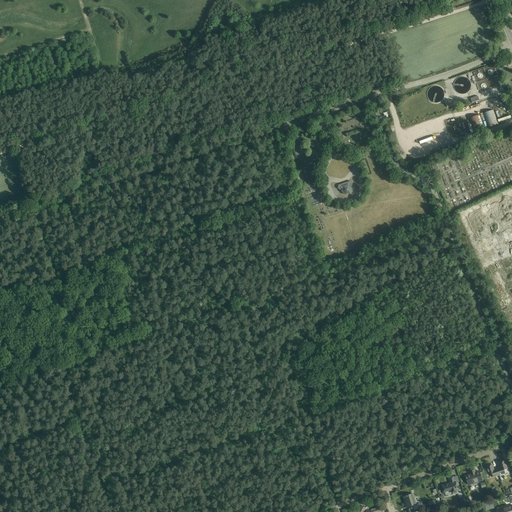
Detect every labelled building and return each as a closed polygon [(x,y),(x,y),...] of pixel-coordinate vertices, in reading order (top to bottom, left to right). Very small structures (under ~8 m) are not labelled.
[(483,114),(488,128),(499,124),(494,110),(483,114)] [(469,118),(471,123),(474,132),(484,129),(480,115),(469,118)] [(351,181),(348,182),(339,185),(338,188),(340,190),(342,189),(342,191),(346,195),(351,193),(352,188),(350,187),(352,186),(353,183),(351,181)] [(479,237),(470,241),(476,254),(485,250),(479,237)] [(505,253),(483,261),(496,297),(504,294),(501,287),(503,286),(507,299),(508,302),(504,303),(507,312),(511,309),(511,303),(510,298),(511,296),(511,286),(510,280),(509,281),(507,275),(500,277),(496,264),(508,260),(505,253)] [(497,469),(499,476),(505,474),(504,470),(507,469),(505,461),(498,463),(500,468),(497,469)] [(492,478),(499,476),(497,469),(494,470),(492,465),(486,467),(488,475),(491,474),(492,478)] [(482,481),(481,476),(479,472),(475,473),(475,470),(472,471),(472,474),(465,476),(468,485),(474,484),(474,485),(479,483),(478,482),(482,481)] [(442,486),(443,490),(444,492),(452,490),(453,493),(458,491),(457,489),(457,488),(457,486),(455,481),(455,482),(453,477),(449,478),(450,483),(442,486)] [(414,510),(422,507),(421,503),(417,504),(413,494),(404,497),(406,504),(405,504),(406,508),(413,506),(414,510)]
